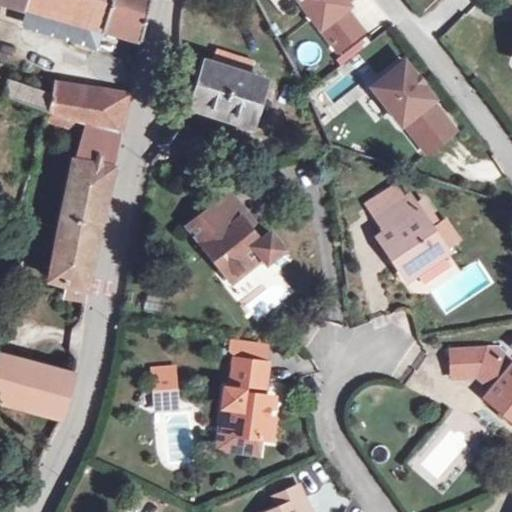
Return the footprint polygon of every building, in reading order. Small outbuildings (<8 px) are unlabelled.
[(0,0),(137,44),(147,0),(0,0)] [(327,0),(282,0),(326,56),(350,38),(333,15),(337,12),(327,0)] [(195,48),(178,90),(230,108),(244,67),(195,48)] [(392,68),(361,93),(389,130),(392,128),(415,158),(442,137),(419,107),(421,105),(392,68)] [(82,123),(118,135),(124,95),(53,74),(48,91),(44,110),(82,123)] [(0,94),(44,110),(48,91),(0,75),(0,94)] [(118,135),(82,123),(40,289),(78,300),(118,135)] [(371,212),(403,192),(395,179),(363,200),(371,212)] [(252,258),(269,244),(255,227),(249,232),(214,188),(173,222),(217,277),(247,253),(252,258)] [(379,226),(369,232),(380,250),(387,246),(404,273),(440,250),(403,192),(371,212),(379,226)] [(396,277),(404,273),(387,246),(380,250),(396,277)] [(0,348),(0,398),(66,419),(72,397),(71,371),(0,348)] [(475,373),(495,349),(495,348),(448,349),(449,374),(475,373)] [(266,409),(269,387),(262,386),(267,354),(236,349),(231,379),(226,378),(223,397),(226,398),(223,415),(220,415),(217,434),(220,438),(254,444),(258,441),(260,429),(271,430),(274,410),(266,409)] [(511,362),(495,349),(475,373),(494,388),(487,398),(511,418),(511,362)] [(154,390),(176,389),(175,369),(152,370),(154,390)] [(176,389),(154,390),(154,407),(177,406),(176,389)] [(265,502),(289,492),(285,481),(260,492),(265,502)] [(298,511),(289,492),(265,502),(243,511),(298,511)]
